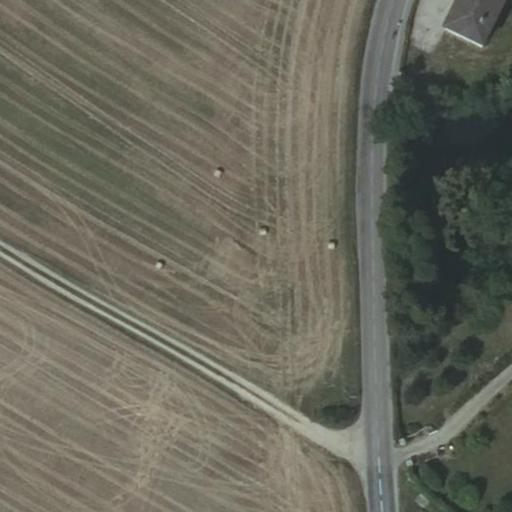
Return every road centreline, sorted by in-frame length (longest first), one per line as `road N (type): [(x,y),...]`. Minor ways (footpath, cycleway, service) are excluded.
road 1 (tertiary): [(376,511),(371,135),(401,0)]
road 2 (track): [(373,466),(0,253)]
road 3 (unknown): [(511,337),(373,466)]
